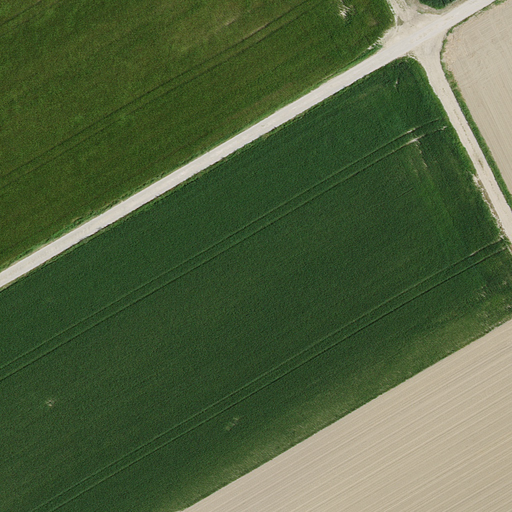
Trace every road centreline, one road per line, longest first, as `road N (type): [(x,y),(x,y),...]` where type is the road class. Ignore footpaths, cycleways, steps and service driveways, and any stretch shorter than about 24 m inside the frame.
road 1 (track): [(490,0),(0,281)]
road 2 (track): [(511,231),(418,41)]
